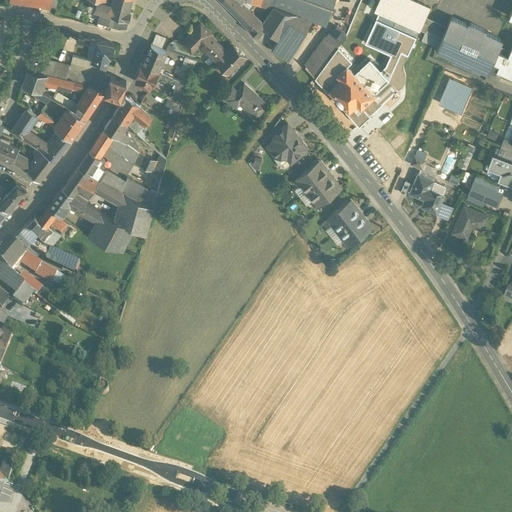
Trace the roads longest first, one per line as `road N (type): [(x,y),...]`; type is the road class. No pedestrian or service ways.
road 1 (tertiary): [(203,0),(343,150),(468,322)]
road 2 (tertiary): [(279,511),(41,425)]
road 3 (track): [(341,511),(468,322)]
road 4 (residential): [(132,40),(107,103),(42,191)]
road 5 (residential): [(132,40),(0,12)]
